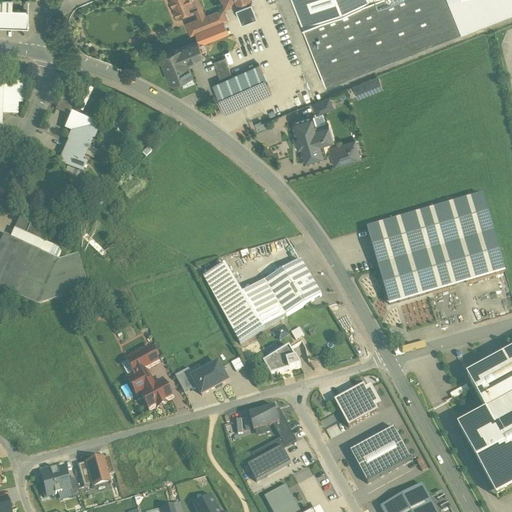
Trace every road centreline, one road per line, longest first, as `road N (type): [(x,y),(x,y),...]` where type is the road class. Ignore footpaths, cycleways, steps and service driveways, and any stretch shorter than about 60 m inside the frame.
road 1 (tertiary): [(51,54),(143,89),(232,145),(292,202),(388,359)]
road 2 (residential): [(16,464),(388,359)]
road 3 (tertiary): [(388,359),(472,511)]
road 4 (residential): [(0,190),(51,54)]
